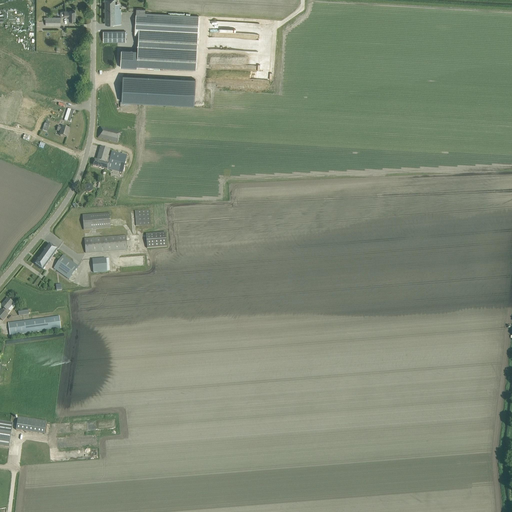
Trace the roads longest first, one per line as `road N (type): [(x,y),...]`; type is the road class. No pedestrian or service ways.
road 1 (unclassified): [(0,283),(66,202),(86,157),(93,0)]
road 2 (track): [(510,511),(505,443),(511,387)]
